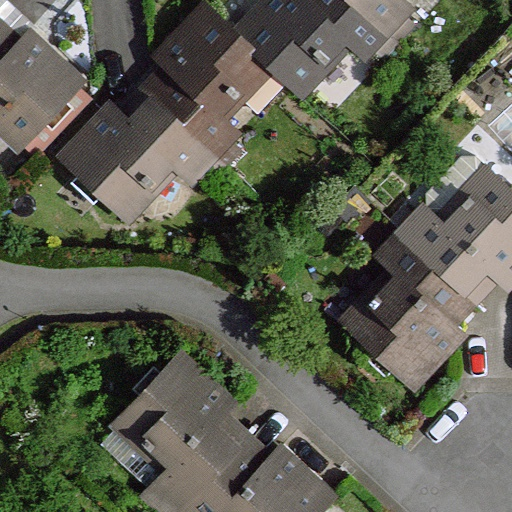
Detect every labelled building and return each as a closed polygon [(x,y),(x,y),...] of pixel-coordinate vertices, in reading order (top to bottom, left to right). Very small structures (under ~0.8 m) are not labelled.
[(271,0),(239,33),(270,63),(301,93),(348,43),(362,56),(387,30),(355,0),(271,0)] [(355,0),(387,30),(401,14),(410,3),(406,0),(355,0)] [(153,96),(215,155),(228,140),(236,131),(223,117),(270,63),(239,33),(210,6),(160,60),(166,66),(174,73),(153,96)] [(0,14),(0,33),(13,44),(22,37),(0,14)] [(401,14),(387,30),(397,40),(414,25),(401,14)] [(13,44),(0,33),(0,121),(23,143),(78,83),(26,33),(22,37),(13,44)] [(166,66),(143,87),(153,96),(174,73),(166,66)] [(120,114),(127,123),(153,96),(143,87),(120,114)] [(153,96),(127,123),(120,114),(116,108),(65,161),(128,218),(175,169),(189,182),(195,177),(215,155),(153,96)] [(228,140),(215,155),(227,165),(241,150),(228,140)] [(208,187),(227,165),(215,155),(195,177),(208,187)] [(429,207),(405,233),(470,294),(491,272),(499,279),(506,284),(511,277),(511,188),(491,169),(477,156),(462,156),(428,192),(429,207)] [(456,326),(447,319),(470,294),(405,233),(380,260),(392,274),(346,322),(412,384),(462,331),(456,326)] [(491,272),(470,294),(478,301),(499,279),(491,272)] [(478,301),(470,294),(447,319),(456,326),(478,301)] [(154,484),(180,507),(241,441),(219,421),(228,412),(233,407),(180,358),(119,424),(169,469),(154,484)] [(250,431),(228,412),(219,421),(241,441),(250,431)] [(241,441),(267,465),(275,455),(250,431),(241,441)] [(275,455),(267,465),(241,441),(180,507),(184,511),(317,511),(331,498),(280,451),(275,455)] [(157,511),(174,511),(180,507),(154,484),(141,496),(157,511)]
